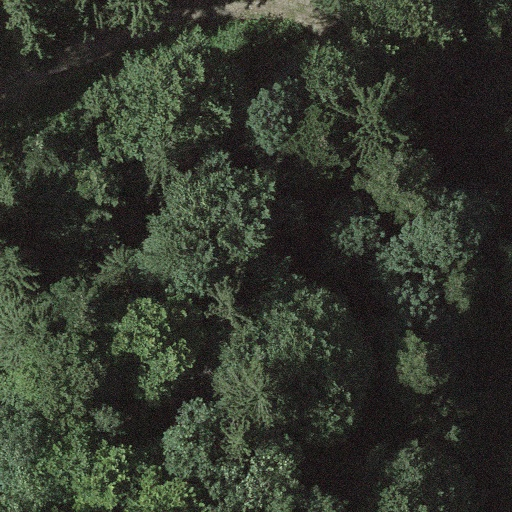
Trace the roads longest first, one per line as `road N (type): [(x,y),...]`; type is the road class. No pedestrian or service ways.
road 1 (track): [(253,0),(317,13),(363,39),(420,93),(511,222)]
road 2 (track): [(0,85),(105,31),(189,3),(245,0)]
